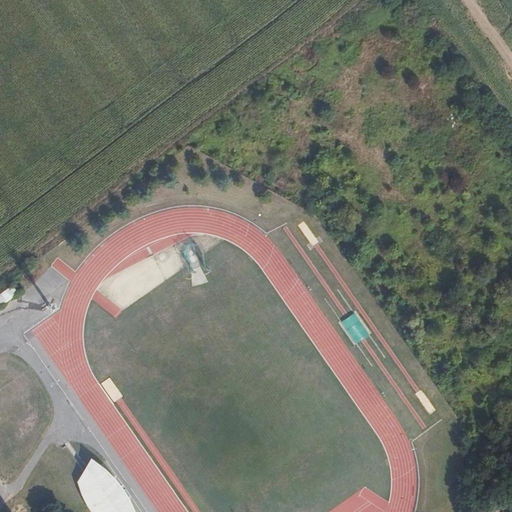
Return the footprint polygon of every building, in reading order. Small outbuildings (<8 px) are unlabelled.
[(0,301),(14,295),(11,289),(0,294),(0,301)] [(355,312),(340,320),(353,343),(368,335),(355,312)] [(137,511),(135,506),(131,499),(127,492),(123,486),(118,479),(113,473),(107,468),(101,462),(94,457),(79,480),(84,477),(99,466),(131,511),(137,511)] [(131,511),(99,466),(84,477),(85,484),(87,489),(89,493),(91,498),(94,503),(96,506),(100,511),(131,511)] [(84,477),(79,480),(81,487),(82,492),(84,497),(87,501),(89,506),(92,510),(93,511),(100,511),(96,506),(94,503),(91,498),(89,493),(87,489),(85,484),(84,477)]
